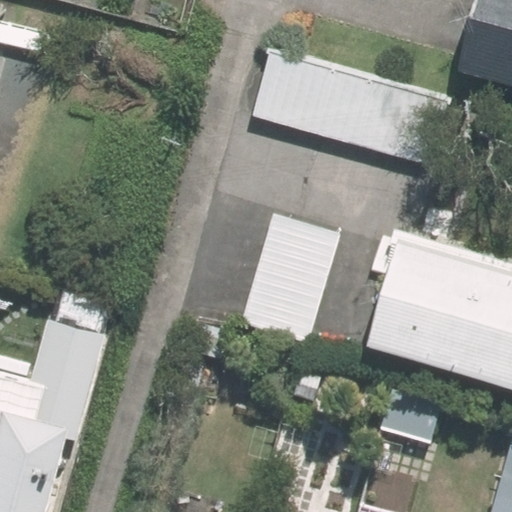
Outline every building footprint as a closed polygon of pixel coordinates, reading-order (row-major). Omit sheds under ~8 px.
[(511,0),(495,0),(478,63),(511,72),(511,0)] [(455,97),(278,48),(258,116),(436,166),(455,97)] [(280,212),(246,328),(308,346),(341,230),(280,212)] [(511,267),(418,240),(387,346),(511,381),(511,267)] [(0,511),(54,511),(78,426),(0,405),(0,511)] [(511,511),(511,444),(509,444),(492,511),(511,511)]
